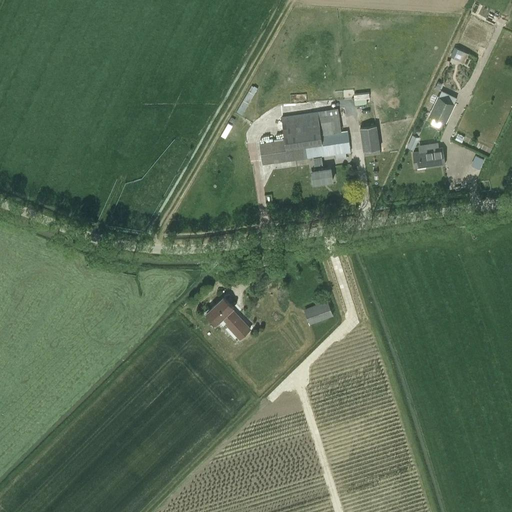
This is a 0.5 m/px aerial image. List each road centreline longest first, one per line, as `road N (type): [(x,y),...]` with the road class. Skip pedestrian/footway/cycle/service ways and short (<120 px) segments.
road 1 (unclassified): [(511,210),(213,251),(146,252),(81,238),(0,204)]
road 2 (track): [(328,511),(285,381),(352,316),(327,236)]
